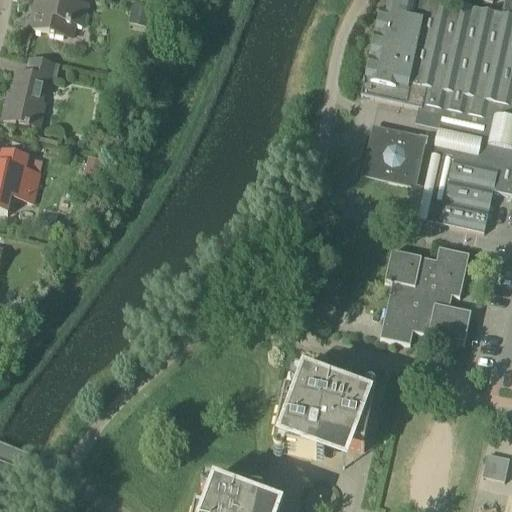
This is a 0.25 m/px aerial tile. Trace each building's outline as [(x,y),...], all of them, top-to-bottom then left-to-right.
[(58,0),(58,4),(42,0),(36,0),(29,34),(49,38),(63,41),(66,29),(74,31),(74,29),(82,31),(87,10),(86,10),(87,0),(58,0)] [(381,0),(360,101),(416,113),(420,114),(420,115),(462,124),(484,130),(488,114),(509,118),(510,112),(511,111),(511,0),(504,0),(500,20),(490,17),(429,4),(429,0),(381,0)] [(54,86),(57,70),(28,64),(25,78),(15,76),(8,109),(5,108),(1,125),(39,133),(44,109),(41,109),(46,84),(54,86)] [(511,111),(510,112),(509,118),(488,114),(484,130),(462,124),(420,115),(420,114),(416,113),(412,129),(435,134),(415,224),(438,229),(453,161),(496,171),(498,161),(511,164),(511,111)] [(398,138),(380,134),(370,140),(367,157),(369,157),(369,159),(369,161),(369,164),(369,167),(370,170),(371,173),(373,176),(375,179),(377,181),(380,183),(384,185),(388,186),(387,187),(406,191),(416,185),(419,168),(416,168),(417,160),(415,152),(421,149),(417,142),(411,147),(405,142),(398,139),(398,138)] [(34,204),(40,179),(25,175),(28,163),(0,156),(0,218),(7,220),(11,199),(34,204)] [(511,164),(498,161),(496,171),(453,161),(438,229),(482,239),(486,223),(491,198),(492,197),(511,201),(511,164)] [(97,164),(88,162),(83,178),(92,180),(96,181),(101,165),(97,164)] [(469,260),(438,254),(435,267),(427,265),(421,264),(390,257),(384,287),(391,289),(380,337),(379,344),(409,351),(412,338),(463,349),(470,319),(448,314),(450,307),(451,301),(459,303),(468,261),(469,260)] [(351,388),(304,377),(300,390),(295,388),(292,402),(283,400),(273,447),(275,447),(286,451),(284,456),(316,463),(320,446),(363,455),(374,408),(361,404),(363,399),(349,396),(351,388)] [(504,488),(509,465),(486,460),(482,483),(504,488)] [(258,511),(262,498),(215,488),(211,501),(206,499),(202,511),(199,511),(194,511),(193,511),(258,511)]
